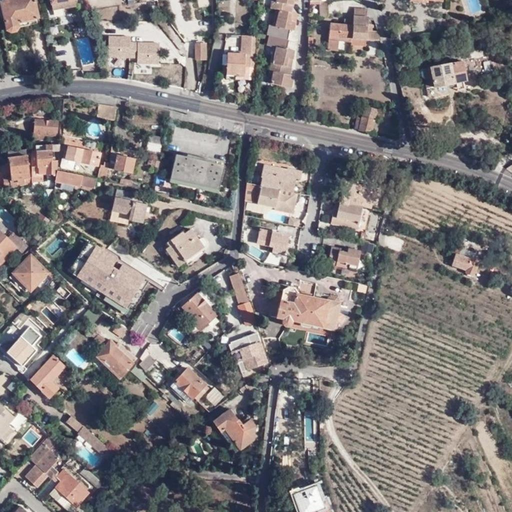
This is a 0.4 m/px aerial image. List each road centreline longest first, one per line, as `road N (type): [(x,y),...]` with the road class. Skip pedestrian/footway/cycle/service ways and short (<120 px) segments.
road 1 (residential): [(402,151),(353,366),(343,374),(277,373),(262,511)]
road 2 (tertiary): [(0,95),(114,88),(251,118)]
road 3 (residential): [(251,118),(231,258),(167,300),(153,320)]
road 4 (residential): [(402,151),(390,56),(371,0)]
road 5 (tertiary): [(251,118),(402,151)]
road 6 (unknown): [(294,127),(303,0)]
